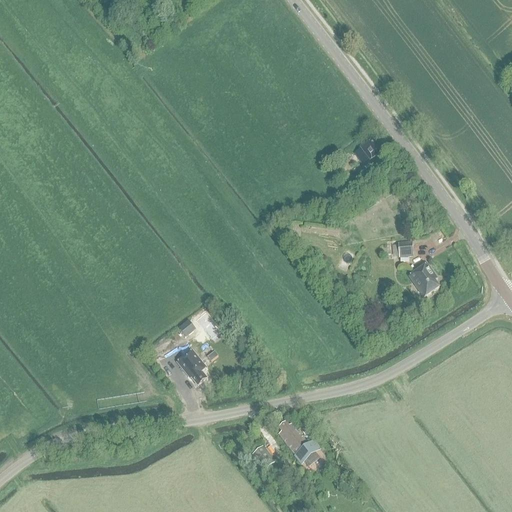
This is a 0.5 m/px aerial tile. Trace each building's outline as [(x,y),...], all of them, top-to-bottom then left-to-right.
[(358,152),(351,158),(363,175),(371,169),(368,165),(370,163),(370,164),(383,154),(373,141),(360,151),(361,152),(359,153),(358,152)] [(422,227),(399,191),(389,198),(412,234),(422,227)] [(413,258),(412,243),(398,245),(399,259),(413,258)] [(424,301),(440,290),(435,283),(437,281),(427,266),(409,278),(424,301)] [(222,332),(206,313),(194,323),(210,342),(222,332)] [(180,328),(187,338),(197,331),(190,321),(180,328)] [(192,353),(177,364),(190,380),(191,379),(198,387),(206,380),(201,374),(204,371),(206,370),(192,353)] [(314,442),(309,446),(303,438),(303,439),(292,426),(290,428),(288,425),(281,430),(283,434),(280,437),(308,471),(320,461),(316,456),(322,451),(314,442)] [(265,446),(253,455),(265,471),(277,463),(265,446)]
